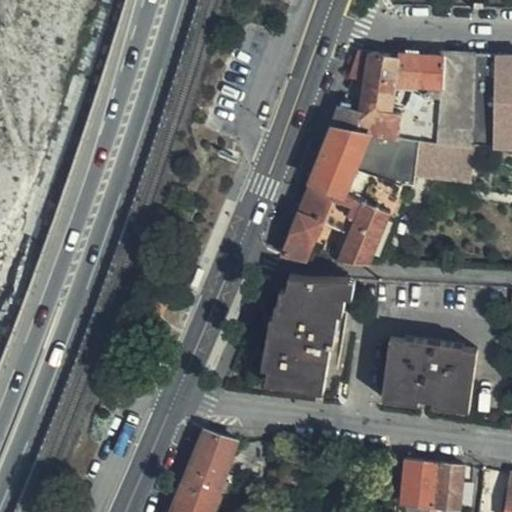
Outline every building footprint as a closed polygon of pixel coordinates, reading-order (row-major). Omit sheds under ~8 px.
[(422,141),(443,142),(445,88),(426,87),(426,73),(422,72),(423,55),(406,54),(402,58),(362,51),(361,53),(356,68),(369,69),(367,79),(398,86),(396,98),(394,112),(404,113),(401,137),(422,141)] [(476,145),(478,55),(446,54),(446,57),(445,88),(443,142),(476,145)] [(426,87),(445,88),(446,57),(423,55),(422,72),(426,73),(426,87)] [(511,147),(511,55),(478,55),(476,145),(478,145),(502,146),(511,147)] [(369,69),(356,68),(349,89),(366,93),(367,79),(369,69)] [(398,86),(367,79),(366,93),(396,98),(398,86)] [(366,93),(349,89),(345,102),(334,126),(359,130),(366,93)] [(394,112),(396,98),(366,93),(359,130),(401,137),(404,113),(394,112)] [(478,145),(476,145),(443,142),(422,141),(401,137),(359,130),(334,126),(318,164),(283,256),(309,261),(315,248),(338,259),(373,263),(405,186),(418,186),(418,174),(474,182),(478,145)] [(199,216),(205,199),(191,195),(186,211),(199,216)] [(311,278),(292,276),(290,290),(283,289),(280,303),(279,303),(277,317),(273,316),(265,368),(271,368),(269,382),(326,392),(336,338),(338,338),(341,313),(346,314),(349,296),(356,297),(358,281),(311,278)] [(153,288),(140,319),(160,328),(174,296),(153,288)] [(472,411),(480,349),(465,348),(465,345),(408,337),(408,340),(392,339),(385,399),(421,404),(422,398),(437,399),(436,406),(472,411)] [(239,441),(210,431),(207,431),(206,433),(200,449),(232,462),(239,441)] [(200,449),(192,468),(225,482),(229,471),(232,462),(200,449)] [(420,460),(409,459),(404,502),(438,507),(442,463),(420,460)] [(462,510),(466,466),(442,463),(438,507),(462,510)] [(176,511),(235,511),(239,502),(220,496),(225,482),(192,468),(181,495),(174,511),(176,511)] [(225,482),(244,489),(248,476),(229,471),(225,482)] [(220,496),(239,502),(244,489),(225,482),(220,496)]
